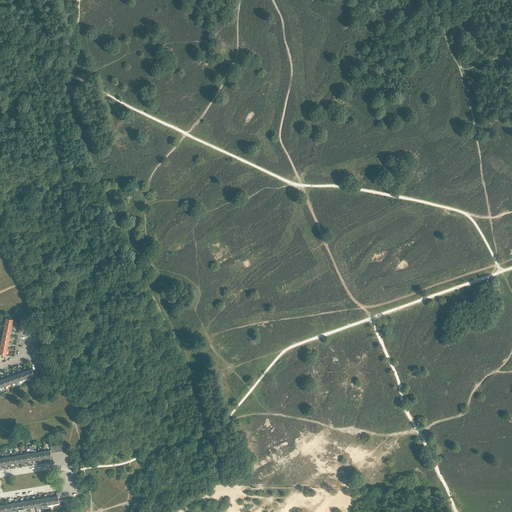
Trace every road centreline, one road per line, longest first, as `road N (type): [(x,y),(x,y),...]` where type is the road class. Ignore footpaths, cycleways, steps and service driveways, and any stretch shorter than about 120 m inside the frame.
road 1 (unknown): [(272,0),(293,66),(281,141),(353,298),(363,307),(511,259)]
road 2 (track): [(0,111),(85,468)]
road 3 (track): [(229,486),(370,485),(446,494)]
road 4 (track): [(370,318),(363,307),(187,341)]
road 5 (residential): [(0,495),(65,485),(61,465),(0,475)]
